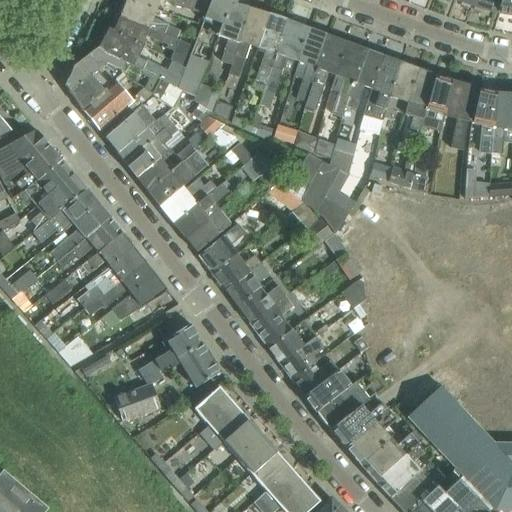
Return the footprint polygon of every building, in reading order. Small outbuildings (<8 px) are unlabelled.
[(152,18),(156,10),(126,0),(125,0),(120,13),(136,20),(134,25),(148,31),(149,28),(175,40),(175,39),(179,31),(167,26),(168,25),(152,18)] [(196,0),(126,0),(156,10),(159,0),(175,4),(174,6),(203,13),(207,3),(196,0)] [(233,2),(235,2),(235,0),(211,0),(204,17),(212,20),(208,32),(218,36),(229,5),(232,6),(233,2)] [(454,0),(460,2),(459,6),(468,9),(469,5),(473,6),(474,0),(454,0)] [(493,13),(498,0),(474,0),(473,6),(474,6),(472,10),(481,13),(483,10),(493,13)] [(511,0),(498,0),(493,13),(498,13),(511,16),(511,0)] [(236,41),(242,25),(246,26),(251,12),(243,10),(245,4),(235,2),(233,2),(232,6),(229,5),(218,36),(227,39),(221,61),(231,65),(234,55),(239,42),(236,41)] [(257,48),(268,17),(267,16),(268,12),(259,10),(258,13),(251,12),(246,26),(242,25),(236,41),(239,42),(234,55),(231,65),(228,75),(238,78),(249,45),(257,48)] [(175,40),(149,28),(148,31),(134,25),(136,20),(120,13),(113,29),(109,27),(108,29),(141,45),(145,36),(167,45),(166,48),(173,51),(170,60),(172,61),(181,66),(190,45),(175,39),(175,40)] [(277,55),(283,39),(280,38),(285,23),(278,20),(279,16),(271,13),(270,17),(268,17),(257,48),(265,50),(252,87),(263,91),(266,79),(275,54),(277,55)] [(266,79),(263,91),(274,95),(282,71),(290,74),(294,60),(296,61),(307,31),(305,30),(302,29),(304,26),(295,22),(294,26),(285,23),(280,38),(283,39),(277,55),(275,54),(266,79)] [(137,57),(143,46),(141,45),(108,29),(98,48),(97,47),(96,48),(129,65),(140,69),(139,70),(159,81),(167,85),(177,90),(185,68),(181,66),(172,61),(167,71),(146,60),(146,61),(137,57)] [(298,62),(294,76),(312,83),(316,70),(314,69),(320,53),(324,54),(329,39),(320,36),(321,32),(312,29),(311,32),(308,31),(307,31),(296,61),(298,62)] [(334,75),(345,45),(343,44),(345,41),(336,38),(335,41),(329,39),(324,54),(320,53),(314,69),(316,70),(312,83),(306,98),(305,102),(306,102),(304,106),(316,110),(327,73),(334,75)] [(334,75),(329,90),(338,93),(331,114),(341,118),(345,106),(344,106),(353,82),(354,83),(360,68),(358,67),(363,51),(357,49),(358,45),(349,42),(347,46),(345,45),(334,75)] [(101,66),(105,62),(113,66),(116,68),(122,71),(121,72),(125,73),(129,65),(96,48),(73,66),(64,86),(68,92),(101,66)] [(353,82),(344,106),(345,106),(356,110),(359,100),(360,98),(363,88),(370,90),(382,58),(380,57),(381,54),(373,51),(372,54),(363,51),(358,67),(360,68),(354,83),(353,82)] [(190,56),(185,68),(177,90),(183,92),(193,96),(207,63),(190,56)] [(366,100),(362,115),(382,121),(384,116),(382,115),(400,65),(393,62),(395,59),(386,56),(385,59),(382,58),(370,90),(366,100)] [(403,114),(418,72),(415,70),(416,67),(408,64),(407,67),(400,65),(382,115),(384,116),(393,119),(396,112),(403,114)] [(101,66),(68,92),(80,109),(109,84),(100,74),(105,70),(101,66)] [(420,126),(435,78),(428,75),(429,71),(421,68),(420,72),(418,72),(403,114),(412,117),(409,128),(420,131),(421,126),(420,126)] [(151,95),(159,81),(139,70),(133,82),(143,88),(151,95)] [(444,116),(453,84),(448,82),(449,79),(441,76),(440,79),(435,78),(420,126),(421,126),(440,132),(444,116)] [(99,130),(132,101),(115,80),(109,84),(80,109),(99,130)] [(470,123),(476,90),(463,86),(464,82),(454,80),(453,84),(444,116),(456,119),(450,148),(463,151),(466,129),(467,122),(470,123)] [(167,85),(159,81),(151,95),(174,109),(183,92),(177,90),(167,85)] [(141,104),(151,95),(143,88),(134,97),(136,99),(133,102),(132,101),(99,130),(103,137),(141,104)] [(490,153),(496,95),(490,94),(490,91),(480,89),(480,91),(476,90),(470,123),(471,123),(469,137),(480,139),(478,162),(490,163),(491,153),(490,153)] [(212,113),(217,101),(218,98),(198,90),(193,101),(199,105),(206,110),(212,113)] [(511,143),(511,96),(511,97),(511,95),(511,94),(503,93),(503,96),(496,95),(490,153),(491,153),(502,154),(503,142),(511,143)] [(227,122),(232,106),(217,101),(212,113),(227,122)] [(154,120),(141,104),(103,137),(104,138),(116,154),(154,120)] [(201,122),(207,117),(203,114),(206,110),(199,105),(191,115),(201,122)] [(170,149),(184,138),(183,137),(171,122),(163,113),(154,120),(116,154),(136,178),(170,148),(170,149)] [(209,138),(212,135),(219,129),(223,125),(207,117),(201,122),(198,125),(209,138)] [(0,137),(11,132),(0,119),(0,137)] [(240,120),(237,127),(250,133),(253,125),(240,120)] [(219,129),(232,136),(235,131),(223,125),(219,129)] [(293,144),(297,131),(277,125),(273,138),(293,144)] [(269,141),(271,133),(258,129),(255,135),(269,141)] [(23,166),(48,145),(35,130),(0,149),(0,176),(4,185),(25,167),(23,166)] [(329,159),(333,144),(327,142),(323,157),(329,159)] [(252,158),(239,143),(230,151),(244,165),(247,163),(247,162),(252,158)] [(147,193),(193,153),(196,151),(190,144),(176,155),(175,155),(170,149),(170,148),(136,178),(147,193)] [(29,172),(7,190),(12,198),(18,195),(19,196),(60,160),(48,145),(23,166),(25,167),(29,172)] [(183,187),(208,165),(196,151),(147,193),(159,207),(160,207),(184,188),(183,187)] [(409,189),(415,153),(409,152),(405,171),(393,167),(392,168),(391,168),(389,182),(388,181),(388,183),(409,189)] [(424,194),(427,177),(423,176),(426,154),(417,152),(416,153),(415,153),(409,189),(424,194)] [(329,165),(329,166),(339,170),(348,174),(353,158),(332,153),(330,160),(329,165)] [(256,157),(257,156),(256,155),(253,158),(252,158),(247,162),(247,163),(259,176),(266,170),(265,170),(271,165),(256,157)] [(307,188),(321,163),(315,159),(307,155),(307,156),(293,180),(307,188)] [(60,160),(19,196),(26,204),(31,201),(36,206),(72,174),(60,160)] [(329,166),(321,163),(300,200),(315,212),(339,170),(329,166)] [(373,163),(370,176),(388,181),(389,182),(391,168),(373,163)] [(289,175),(271,165),(265,170),(266,170),(277,183),(278,184),(289,175)] [(84,189),(72,174),(36,206),(41,212),(30,221),(37,229),(38,230),(84,189)] [(204,197),(215,188),(209,181),(204,186),(197,179),(185,189),(184,188),(160,207),(162,210),(172,222),(204,197)] [(295,198),(278,184),(277,183),(266,192),(291,211),(301,204),(295,198)] [(219,209),(214,203),(228,192),(221,184),(216,188),(215,188),(204,197),(172,222),(183,237),(207,219),(219,209)] [(511,196),(511,184),(489,186),(489,187),(487,187),(486,198),(488,198),(488,197),(511,196)] [(73,224),(97,203),(84,189),(38,230),(37,229),(32,233),(40,243),(56,231),(60,235),(73,224)] [(337,192),(325,206),(337,216),(349,202),(337,192)] [(57,263),(109,218),(97,203),(73,224),(77,230),(50,253),(57,262),(56,262),(57,263)] [(319,220),(318,219),(308,209),(307,210),(301,204),(291,211),(292,212),(291,212),(307,229),(319,220)] [(232,225),(219,209),(207,219),(183,237),(196,253),(232,225)] [(16,214),(0,222),(0,226),(1,227),(0,227),(0,228),(2,232),(2,231),(20,222),(16,214)] [(333,233),(321,216),(318,219),(319,220),(307,229),(318,245),(333,233)] [(97,253),(120,234),(122,233),(109,218),(57,263),(61,269),(77,256),(79,259),(93,247),(97,253)] [(238,254),(230,245),(244,234),(237,225),(198,256),(212,274),(238,254)] [(2,231),(2,232),(0,232),(0,253),(2,258),(13,249),(2,231)] [(110,267),(132,249),(120,234),(97,253),(98,253),(74,272),(80,280),(88,274),(88,275),(105,261),(110,267)] [(333,235),(324,241),(336,258),(346,251),(334,234),(333,235)] [(114,272),(77,301),(84,309),(89,305),(90,306),(144,263),(132,249),(110,267),(114,272)] [(359,272),(345,253),(324,269),(329,275),(340,267),(349,281),(359,273),(359,272)] [(226,292),(261,264),(254,255),(244,262),(238,254),(212,274),(226,292)] [(131,295),(154,277),(144,263),(90,306),(89,305),(84,309),(90,316),(102,307),(104,309),(128,290),(131,295)] [(261,288),(258,284),(269,275),(261,264),(226,292),(237,307),(261,288)] [(161,296),(167,292),(154,277),(131,295),(112,309),(100,319),(109,330),(121,321),(142,308),(161,296)] [(365,300),(363,287),(363,278),(363,277),(361,277),(360,278),(341,293),(353,309),(365,300)] [(71,290),(64,281),(45,296),(52,305),(71,290)] [(9,285),(3,290),(12,301),(18,296),(9,285)] [(250,323),(285,296),(277,286),(266,295),(261,288),(237,307),(250,323)] [(21,293),(18,296),(12,301),(23,313),(31,305),(21,293)] [(285,320),(281,315),(293,307),(285,296),(250,323),(265,343),(288,324),(299,315),(296,311),(285,320)] [(366,315),(365,300),(353,309),(360,319),(366,315)] [(280,364),(314,338),(315,337),(314,336),(303,320),(292,329),(288,324),(265,343),(268,349),(280,364)] [(52,334),(40,321),(35,326),(46,339),(52,334)] [(169,364),(202,344),(190,325),(162,342),(167,352),(148,364),(137,370),(144,381),(158,372),(169,365),(169,364)] [(312,356),(325,346),(317,334),(314,336),(315,337),(314,338),(280,364),(292,380),(316,362),(312,356)] [(70,367),(92,354),(78,337),(58,354),(70,367)] [(368,348),(361,337),(353,342),(360,352),(364,348),(365,350),(368,348)] [(202,343),(202,344),(169,364),(169,365),(172,368),(179,363),(196,389),(220,374),(202,343)] [(81,370),(86,378),(111,364),(107,356),(81,370)] [(303,395),(337,370),(330,359),(320,367),(316,362),(292,380),(303,395)] [(316,413),(349,386),(337,370),(303,395),(316,413)] [(162,378),(158,372),(144,381),(147,385),(113,398),(122,421),(160,407),(152,385),(162,378)] [(353,382),(349,386),(316,413),(330,431),(364,402),(365,403),(376,394),(382,388),(382,387),(375,379),(360,390),(353,382)] [(208,426),(233,404),(218,387),(194,409),(208,426)] [(469,511),(472,509),(497,487),(511,489),(511,443),(493,444),(482,431),(483,430),(467,414),(467,415),(441,387),(410,417),(409,416),(406,418),(454,470),(445,478),(445,479),(409,511),(469,511)] [(345,448),(389,411),(381,402),(371,410),(365,403),(364,402),(330,431),(345,448)] [(233,404),(208,426),(224,443),(249,421),(233,404)] [(360,465),(394,434),(387,427),(396,419),(389,411),(345,448),(360,465)] [(239,460),(263,438),(249,421),(224,443),(239,460)] [(374,480),(417,443),(409,434),(401,442),(394,434),(360,465),(374,480)] [(253,477),(278,455),(263,438),(239,460),(253,477)] [(390,497),(422,466),(415,458),(424,451),(417,443),(374,480),(390,497)] [(164,463),(155,454),(150,458),(159,468),(164,463)] [(268,493),(292,471),(278,455),(253,477),(268,493)] [(409,511),(445,479),(445,478),(428,461),(423,466),(422,466),(390,497),(402,511),(409,511)] [(44,511),(48,508),(3,470),(0,473),(0,511),(44,511)] [(282,509),(306,487),(292,471),(268,493),(282,509)] [(171,472),(167,477),(175,486),(180,482),(171,472)] [(180,482),(175,486),(183,496),(188,492),(180,482)] [(284,511),(308,511),(319,502),(306,487),(282,509),(284,511)] [(511,511),(511,489),(497,487),(472,509),(500,511),(498,511),(511,511)] [(342,511),(330,498),(315,511),(342,511)] [(206,511),(196,500),(191,504),(197,511),(206,511)]
